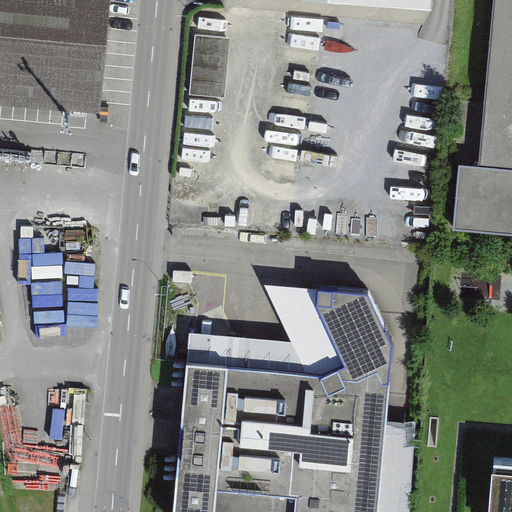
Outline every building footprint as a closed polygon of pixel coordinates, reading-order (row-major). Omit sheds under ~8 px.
[(0,0),(0,97),(101,106),(110,0),(0,0)] [(511,0),(493,0),(478,164),(511,167),(511,0)] [(192,96),(227,99),(233,33),(197,30),(192,96)] [(511,167),(478,164),(459,163),(453,224),(511,229),(511,167)] [(371,287),(265,279),(292,337),(190,333),(173,511),(377,511),(386,416),(392,333),(371,287)] [(386,416),(377,511),(410,511),(418,419),(386,416)] [(511,511),(511,457),(489,456),(484,511),(511,511)]
